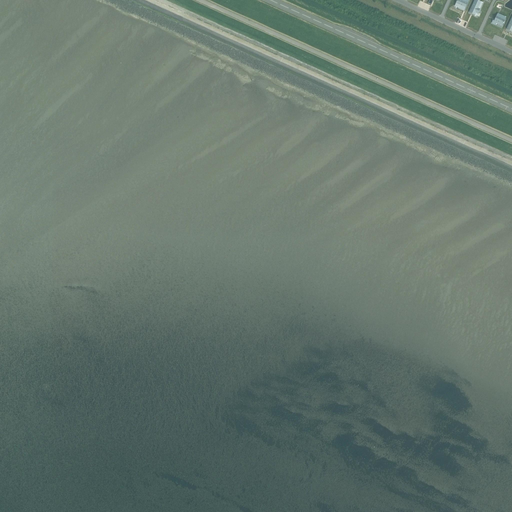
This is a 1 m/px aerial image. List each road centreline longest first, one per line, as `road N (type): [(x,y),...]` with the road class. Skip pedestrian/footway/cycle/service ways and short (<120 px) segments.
road 1 (unclassified): [(511,137),(207,0)]
road 2 (trunk): [(511,108),(271,0)]
